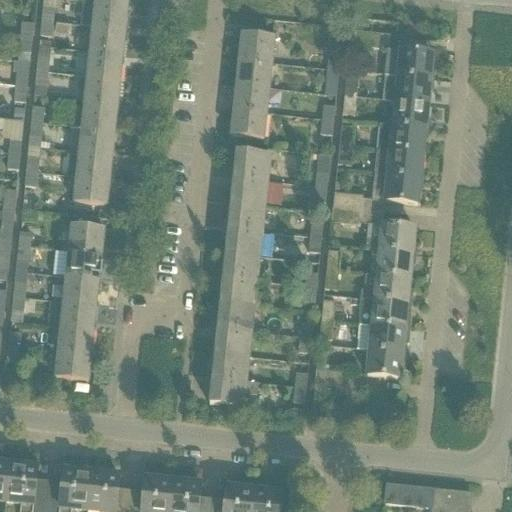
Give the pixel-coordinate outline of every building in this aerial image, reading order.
[(60,11),(61,1),(52,0),(45,0),(44,10),(42,9),(41,24),(53,25),(55,11),(60,11)] [(125,33),(128,8),(95,4),(92,30),(125,33)] [(52,40),(53,25),(41,24),(39,39),(52,40)] [(34,27),(30,26),(22,25),(20,40),(32,41),(34,27)] [(122,57),(125,33),(92,30),(89,54),(122,57)] [(377,52),(379,36),(350,33),(349,49),(377,52)] [(271,67),(272,61),(274,41),(241,37),(238,64),(271,67)] [(29,66),(32,41),(20,40),(17,65),(29,66)] [(48,75),(50,50),(39,49),(38,55),(36,74),(48,75)] [(430,82),(433,57),(386,52),(384,72),(384,78),(385,78),(430,82)] [(119,83),(122,57),(89,54),(86,80),(119,83)] [(339,74),(340,59),(328,58),(327,73),(339,74)] [(269,92),(271,67),(238,64),(236,88),(269,92)] [(27,91),(29,66),(17,65),(15,90),(27,91)] [(327,73),(325,88),(337,89),(338,89),(339,74),(327,73)] [(45,100),(48,75),(36,74),(33,99),(45,100)] [(427,107),(430,82),(385,78),(382,103),(393,104),(427,107)] [(117,108),(119,83),(86,80),(84,105),(117,108)] [(356,100),(358,81),(346,80),(344,99),(356,100)] [(267,117),(267,113),(269,92),(236,88),(233,113),(267,117)] [(25,104),(27,91),(15,90),(13,103),(25,104)] [(354,119),(356,100),(344,99),(342,118),(354,119)] [(425,132),(427,107),(393,104),(390,128),(425,132)] [(114,133),(116,113),(117,108),(84,105),(81,130),(114,133)] [(323,108),(321,123),(333,124),(335,110),(334,109),(323,109),(323,108)] [(43,125),(44,111),(32,110),(31,123),(43,125)] [(264,143),(267,117),(233,113),(230,139),(250,141),(264,143)] [(40,151),(43,125),(31,123),(28,149),(40,151)] [(331,139),(333,124),(321,123),(320,138),(331,139)] [(425,132),(390,128),(379,127),(377,152),(422,157),(425,132)] [(351,150),(353,130),(341,129),(339,148),(351,150)] [(111,158),(114,133),(81,130),(78,155),(111,158)] [(10,142),(8,157),(20,158),(21,143),(10,142)] [(349,169),(351,150),(339,148),(337,168),(349,169)] [(38,176),(40,151),(28,149),(26,174),(38,176)] [(419,182),(422,157),(377,152),(374,177),(419,182)] [(109,183),(111,158),(78,155),(75,180),(109,183)] [(267,185),(270,159),(256,158),(236,156),(236,157),(235,172),(232,172),(231,181),(267,185)] [(18,174),(20,158),(8,157),(7,172),(18,174)] [(36,191),(38,176),(26,174),(24,189),(36,191)] [(327,191),(329,177),(316,176),(314,190),(327,191)] [(374,177),(373,188),(386,189),(384,204),(397,205),(417,207),(418,192),(419,182),(374,177)] [(106,209),(109,183),(75,180),(73,206),(87,207),(106,209)] [(231,181),(230,190),(233,191),(231,206),(265,210),(267,185),(231,181)] [(325,207),(327,191),(314,190),(313,205),(325,207)] [(15,208),(16,195),(4,193),(3,207),(15,208)] [(334,196),(332,211),(361,214),(362,201),(363,199),(338,196),(334,196)] [(226,222),(225,231),(262,235),(265,210),(231,206),(229,222),(226,222)] [(12,234),(15,208),(3,207),(0,232),(12,234)] [(332,211),(331,226),(360,230),(360,227),(361,214),(332,211)] [(322,241),(323,227),(311,226),(309,240),(322,241)] [(366,242),(364,252),(371,253),(412,257),(413,246),(414,231),(382,228),(380,243),(366,242)] [(70,229),(68,255),(101,258),(101,256),(102,249),(103,234),(104,234),(104,233),(84,231),(70,229)] [(259,260),(262,235),(225,231),(224,241),(227,241),(226,257),(259,260)] [(0,257),(10,259),(12,234),(0,232),(0,236),(0,257)] [(30,251),(31,236),(19,235),(18,249),(30,251)] [(320,256),(322,241),(309,240),(308,255),(320,256)] [(28,266),(30,251),(18,249),(16,265),(28,266)] [(371,253),(370,263),(378,264),(377,278),(409,282),(411,267),(412,257),(371,253)] [(337,274),(339,255),(328,254),(326,273),(337,274)] [(55,256),(53,279),(65,280),(98,283),(99,279),(101,279),(102,267),(100,266),(101,258),(68,255),(67,257),(55,256)] [(0,272),(8,273),(10,259),(0,257),(0,272)] [(221,272),(220,281),(257,285),(259,260),(226,257),(224,272),(221,272)] [(336,294),(337,274),(326,273),(324,293),(336,294)] [(316,291),(318,277),(306,276),(305,290),(316,291)] [(361,293),(360,302),(407,306),(408,296),(409,282),(377,278),(375,292),(363,293),(361,293)] [(65,280),(62,305),(95,309),(97,292),(98,283),(65,280)] [(254,310),(257,285),(220,281),(219,291),(222,291),(220,307),(254,310)] [(25,301),(26,286),(14,285),(13,299),(25,301)] [(314,307),(316,291),(305,290),(303,305),(314,307)] [(22,326),(25,301),(13,299),(10,325),(22,326)] [(360,302),(359,310),(373,314),(372,328),(410,332),(411,317),(410,316),(406,316),(407,306),(360,302)] [(333,324),(335,305),(323,304),(321,323),(333,324)] [(62,305),(60,330),(93,334),(93,331),(94,325),(95,309),(62,305)] [(216,322),(215,331),(251,335),(254,310),(220,307),(219,322),(216,322)] [(331,344),(333,324),(321,323),(319,342),(331,344)] [(311,342),(312,327),(300,326),(299,341),(311,342)] [(356,352),(356,353),(367,354),(369,354),(369,353),(402,356),(403,347),(408,347),(410,332),(372,328),(359,327),(356,352)] [(60,330),(57,355),(90,359),(91,350),(93,334),(60,330)] [(215,331),(214,341),(217,341),(215,357),(249,360),(263,362),(265,337),(251,335),(215,331)] [(20,351),(21,336),(9,335),(7,350),(20,351)] [(309,356),(311,342),(299,341),(297,355),(309,356)] [(7,350),(6,365),(7,365),(18,366),(20,351),(7,350)] [(368,370),(367,378),(391,381),(399,382),(401,367),(402,356),(369,353),(369,354),(368,370)] [(57,355),(55,381),(69,382),(88,384),(88,383),(89,368),(90,359),(57,355)] [(246,385),(249,360),(215,357),(213,372),(210,372),(209,381),(246,385)] [(328,373),(328,372),(322,371),(322,369),(316,368),(316,373),(315,373),(314,388),(343,391),(344,375),(328,373)] [(306,392),(308,378),(296,376),(294,391),(306,392)] [(209,381),(208,391),(211,391),(210,406),(209,406),(209,407),(243,411),(245,397),(257,398),(258,386),(246,385),(209,381)] [(305,407),(306,392),(294,391),(293,405),(305,407)] [(320,402),(319,412),(331,413),(333,403),(320,402)] [(0,507),(5,508),(9,467),(0,466),(0,507)] [(46,511),(48,490),(35,489),(37,470),(9,467),(5,508),(21,509),(20,511),(46,511)] [(46,511),(87,511),(91,476),(63,473),(61,491),(48,490),(46,511)] [(128,511),(130,499),(117,497),(119,479),(91,476),(87,511),(128,511)] [(169,511),(172,484),(145,481),(143,500),(130,499),(128,511),(169,511)] [(210,511),(211,507),(198,506),(200,487),(172,484),(169,511),(210,511)] [(469,509),(470,496),(385,487),(383,507),(426,511),(464,511),(465,508),(469,509)] [(251,511),(254,493),(226,490),(224,509),(211,507),(210,511),(251,511)] [(293,511),(294,510),(280,509),(282,496),(254,493),(251,511),(293,511)]
